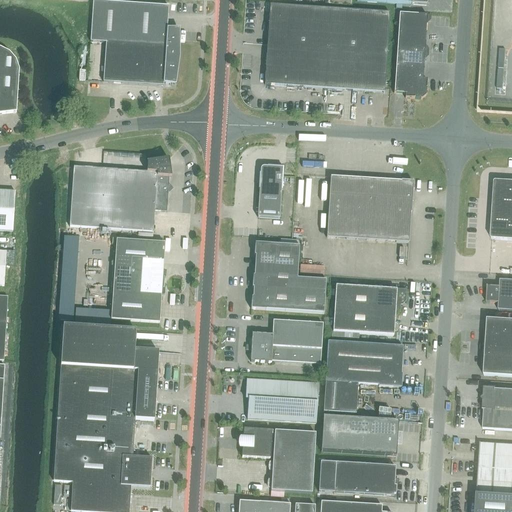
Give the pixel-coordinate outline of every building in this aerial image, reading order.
[(173,83),(177,33),(166,32),(168,7),(92,2),(90,43),(105,44),(103,83),(163,87),(163,83),(173,83)] [(274,86),(384,94),(389,14),(280,7),(270,6),(264,86),(274,87),(274,86)] [(406,95),(405,99),(422,100),(426,96),(427,80),(425,80),(423,80),(423,79),(423,72),(424,72),(424,70),(423,70),(424,62),(425,62),(425,58),(426,58),(427,56),(428,50),(426,48),(426,43),(425,43),(426,36),(426,34),(426,26),(427,26),(427,21),(428,22),(430,20),(430,17),(400,15),(395,94),(394,94),(406,95)] [(0,115),(16,113),(19,71),(16,61),(9,54),(0,49),(0,115)] [(102,170),(73,168),(72,188),(72,193),(69,228),(154,234),(155,212),(167,212),(169,186),(169,176),(170,174),(171,174),(167,157),(147,163),(147,164),(147,171),(147,173),(102,170)] [(264,168),(262,168),(261,169),(260,171),(260,181),(259,181),(259,190),(260,190),(258,218),(279,219),(281,192),(282,192),(283,168),(267,167),(267,168),(264,168)] [(413,185),(413,183),(412,183),(412,181),(406,182),(401,182),(330,178),(326,239),(409,244),(412,191),(414,190),(413,185)] [(492,205),(493,205),(492,223),(491,238),(491,239),(491,240),(492,240),(511,241),(511,182),(508,183),(502,182),(499,182),(498,183),(499,183),(495,183),(494,186),(493,187),(492,205)] [(0,232),(9,233),(12,233),(15,193),(0,191),(0,232)] [(116,241),(111,321),(159,324),(161,296),(163,294),(165,274),(163,272),(165,244),(116,241)] [(252,310),(324,314),(326,282),(297,280),(299,247),(256,244),(255,256),(260,256),(259,276),(254,276),(253,288),(258,288),(258,298),(253,298),(252,310)] [(488,287),(486,304),(487,304),(499,304),(498,311),(511,312),(511,282),(500,281),(500,288),(491,288),(488,288),(488,287)] [(404,302),(406,302),(406,291),(387,290),(387,291),(335,287),(332,333),(393,337),(395,313),(400,313),(400,305),(404,302)] [(482,346),(482,351),(484,351),(484,356),(483,356),(482,366),(484,367),(484,376),(511,378),(511,322),(487,321),(487,331),(485,331),(484,341),(485,341),(484,346),(482,346)] [(323,325),(273,322),(272,336),(252,335),(250,363),(271,364),(271,362),(320,365),(323,325)] [(128,511),(131,488),(150,489),(151,460),(132,458),(135,421),(154,422),(158,353),(134,352),(135,332),(63,327),(51,511),(128,511)] [(325,383),(323,413),(356,415),(358,385),(378,387),(378,388),(401,389),(402,375),(401,375),(403,348),(328,343),(325,383)] [(248,398),(247,421),(316,425),(318,385),(246,380),(245,397),(248,398)] [(483,398),(481,400),(483,402),(482,411),(484,411),(483,430),(511,431),(511,391),(495,391),(495,390),(484,389),(483,398)] [(398,423),(356,420),(323,418),(321,453),(396,458),(398,423)] [(242,458),(269,460),(269,459),(273,459),(271,492),(311,495),(315,435),(274,432),(274,434),(271,434),(271,432),(243,430),(243,440),(244,441),(243,449),(242,448),(242,458)] [(511,511),(511,446),(480,445),(476,511),(511,511)] [(318,493),(393,498),(393,495),(395,496),(396,487),(394,487),(395,468),(320,463),(318,493)] [(243,503),(237,506),(239,508),(239,511),(289,511),(290,506),(260,504),(243,503)] [(381,511),(381,507),(321,503),(320,511),(381,511)]
